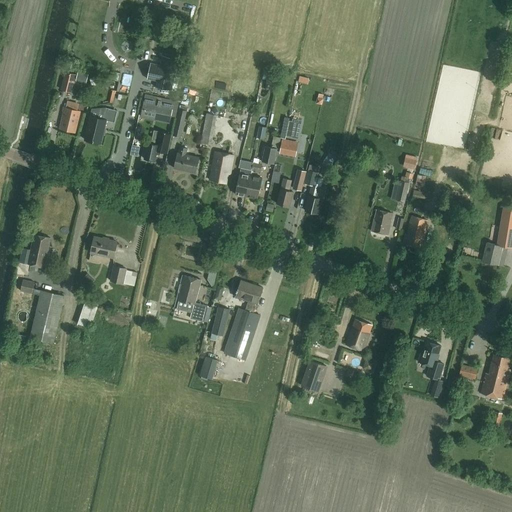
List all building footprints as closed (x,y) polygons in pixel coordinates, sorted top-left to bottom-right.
[(156,71),(153,87),(163,89),(161,95),(177,98),(184,67),(168,63),(166,73),(156,71)] [(71,92),(76,74),(65,71),(61,90),(71,92)] [(76,81),(86,84),(89,74),(78,71),(76,81)] [(170,121),(171,115),(173,109),(157,106),(159,98),(145,95),(141,115),(140,117),(169,124),(170,121)] [(81,111),(77,110),(79,104),(67,101),(66,107),(63,107),(62,111),(63,112),(59,129),(75,133),(81,111)] [(187,111),(186,110),(187,107),(180,105),(179,109),(173,135),(181,137),(187,111)] [(101,143),(106,120),(103,119),(105,108),(91,109),(84,139),(101,143)] [(209,108),(207,114),(206,113),(200,143),(211,145),(217,115),(218,110),(209,108)] [(257,138),(264,139),(266,127),(259,126),(257,138)] [(155,131),(153,144),(148,143),(144,159),(155,161),(157,154),(160,154),(160,152),(167,153),(171,135),(164,133),(155,131)] [(262,162),(274,164),(280,138),(274,136),(271,147),(265,146),(262,162)] [(281,150),(295,153),(297,141),(283,138),(281,150)] [(123,147),(121,154),(133,157),(135,150),(123,147)] [(174,168),(196,173),(199,157),(186,154),(187,148),(180,147),(179,152),(178,152),(174,168)] [(228,174),(230,174),(233,155),(215,152),(210,180),(226,183),(228,174)] [(261,172),(262,164),(253,162),(251,170),(261,172)] [(246,196),(251,175),(250,175),(251,170),(241,168),(235,194),(246,196)] [(392,196),(397,197),(396,199),(405,201),(410,179),(412,179),(414,171),(408,169),(405,177),(402,176),(400,184),(395,183),(392,196)] [(318,214),(321,200),(322,201),(325,188),(321,187),(323,178),(317,177),(318,172),(308,170),(305,183),(312,185),(309,196),(305,210),(318,214)] [(304,179),(303,178),(304,175),(298,174),(297,177),(294,189),(301,191),(304,179)] [(423,187),(426,176),(418,174),(415,185),(423,187)] [(251,175),(246,196),(258,199),(262,178),(251,175)] [(292,180),(283,178),(277,203),(290,206),(293,192),(289,191),(292,180)] [(417,190),(417,191),(415,197),(431,200),(433,193),(417,190)] [(444,215),(460,218),(461,218),(464,193),(448,191),(444,215)] [(511,209),(503,208),(497,245),(487,243),(483,262),(498,265),(502,246),(511,247),(511,209)] [(375,218),(374,218),(371,230),(388,234),(390,224),(392,213),(377,210),(375,218)] [(407,234),(405,234),(403,243),(421,248),(428,220),(412,216),(407,234)] [(396,229),(402,230),(404,219),(398,218),(396,229)] [(51,238),(34,234),(28,264),(44,268),(51,238)] [(94,236),(91,252),(114,257),(117,241),(94,236)] [(447,249),(452,255),(457,251),(453,245),(447,249)] [(28,264),(31,250),(22,248),(19,262),(28,264)] [(199,257),(200,250),(190,249),(189,256),(199,257)] [(124,284),(127,268),(113,265),(110,281),(124,284)] [(204,321),(208,306),(195,303),(201,280),(183,275),(175,306),(192,310),(190,318),(204,321)] [(32,293),(33,290),(35,282),(23,279),(20,291),(32,293)] [(239,308),(224,353),(246,360),(260,315),(254,313),(257,304),(258,304),(263,288),(241,280),(236,297),(248,301),(245,310),(239,308)] [(54,343),(62,305),(64,295),(42,290),(31,337),(54,343)] [(157,306),(159,297),(146,294),(144,302),(157,306)] [(90,323),(98,300),(85,295),(76,318),(90,323)] [(215,341),(217,334),(224,336),(230,309),(218,306),(212,333),(210,340),(215,341)] [(346,344),(363,350),(372,325),(355,319),(346,344)] [(441,346),(426,341),(423,349),(422,349),(418,361),(430,365),(427,376),(439,380),(444,364),(437,362),(438,359),(437,359),(441,346)] [(511,370),(508,369),(510,359),(494,355),(490,374),(486,373),(481,393),(503,399),(511,370)] [(213,380),(218,360),(205,356),(199,375),(213,380)] [(301,387),(319,393),(328,366),(311,360),(301,387)] [(475,379),(478,369),(462,364),(459,375),(475,379)] [(499,425),(502,413),(495,411),(492,423),(499,425)]
